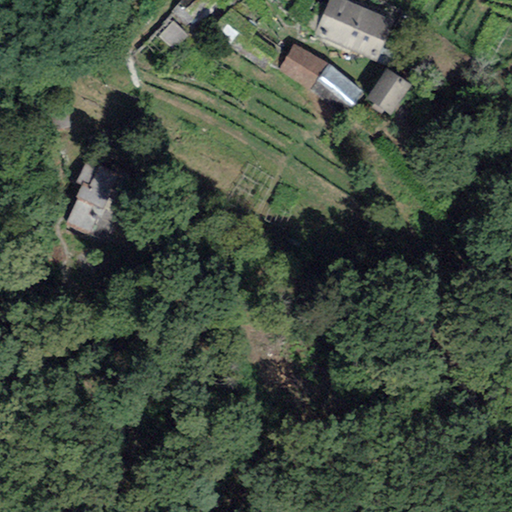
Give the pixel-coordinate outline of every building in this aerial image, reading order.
[(221,0),(220,0),(182,0),(179,3),(198,22),(221,0)] [(393,21),(344,0),(328,0),(313,35),(375,62),(393,21)] [(283,46),(246,21),(228,46),(265,72),(283,46)] [(172,22),(159,37),(174,50),(187,36),(172,22)] [(294,43),(278,70),(308,90),(328,63),(294,43)] [(364,94),(328,63),(308,90),(343,116),(364,94)] [(411,86),(386,69),(366,100),(390,116),(411,86)] [(67,105),(48,111),(55,135),(74,129),(67,105)] [(66,226),(90,238),(121,175),(87,159),(76,182),(82,185),(76,198),(78,200),(66,226)]
